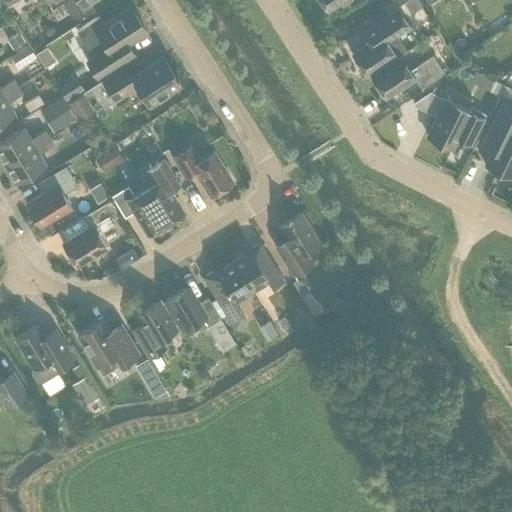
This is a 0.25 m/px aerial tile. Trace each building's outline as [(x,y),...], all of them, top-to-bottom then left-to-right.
[(49,0),(54,7),(62,1),(71,14),(73,15),(74,16),(76,17),(78,17),(80,17),(82,17),(94,9),(90,2),(92,0),(49,0)] [(341,0),(321,0),(327,9),(341,0)] [(93,56),(88,60),(98,77),(135,53),(129,43),(147,30),(130,5),(104,23),(99,15),(76,30),(93,56)] [(369,42),(352,53),(367,75),(406,49),(397,35),(410,26),(398,8),(375,23),(362,32),(369,42)] [(421,88),(445,72),(433,54),(410,69),(401,55),(371,75),(386,97),(415,78),(421,88)] [(176,75),(164,56),(132,77),(125,66),(103,81),(116,100),(137,86),(150,106),(182,85),(178,78),(180,77),(178,73),(176,75)] [(0,96),(17,86),(13,79),(0,86),(0,96)] [(17,86),(0,96),(0,121),(15,113),(8,101),(22,93),(17,86)] [(511,89),(505,86),(500,95),(511,100),(511,99),(511,89)] [(414,103),(413,104),(438,116),(428,135),(452,147),(457,137),(471,144),(486,113),(471,106),(469,110),(446,98),(446,99),(431,92),(414,103)] [(198,93),(188,100),(192,106),(202,100),(198,93)] [(38,95),(24,103),(29,112),(43,104),(38,95)] [(69,103),(80,120),(92,112),(81,95),(69,103)] [(62,96),(45,107),(58,129),(75,118),(66,102),(62,96)] [(500,133),(485,164),(511,176),(511,107),(502,103),(490,128),(500,133)] [(0,156),(4,164),(49,136),(45,130),(31,138),(24,126),(0,141),(0,156)] [(49,136),(4,164),(16,182),(47,164),(40,152),(53,144),(49,136)] [(211,195),(234,181),(215,150),(201,158),(192,144),(173,155),(186,176),(196,170),(211,195)] [(145,187),(167,222),(184,212),(170,189),(180,183),(165,158),(148,168),(156,181),(145,187)] [(46,178),(52,188),(27,203),(41,225),(72,206),(64,193),(78,184),(66,165),(46,178)] [(167,222),(145,187),(134,194),(129,185),(112,195),(126,217),(136,210),(150,233),(167,222)] [(109,215),(117,210),(111,200),(83,216),(90,227),(63,243),(77,265),(108,246),(100,233),(115,224),(109,215)] [(307,250),(322,241),(302,211),(280,225),(293,246),(282,252),(296,274),(315,262),(307,250)] [(251,250),(233,261),(252,291),(268,281),(273,288),(284,281),(260,242),(249,248),(251,250)] [(235,302),(252,291),(233,261),(215,271),(214,270),(204,276),(235,327),(246,321),(235,302)] [(298,280),(293,282),(303,297),(310,293),(304,282),(301,284),(298,280)] [(160,302),(169,317),(173,313),(181,325),(183,329),(197,321),(202,329),(221,317),(208,296),(198,303),(187,286),(165,300),(160,302)] [(169,317),(160,302),(158,299),(136,313),(146,330),(136,336),(148,357),(167,345),(162,338),(176,329),(176,328),(181,325),(173,313),(169,317)] [(104,319),(78,335),(102,375),(120,364),(139,352),(127,334),(124,336),(119,327),(112,331),(104,319)] [(75,360),(74,358),(61,336),(50,342),(40,326),(17,340),(34,369),(32,373),(37,382),(42,383),(59,374),(60,368),(75,360)] [(147,357),(133,365),(142,382),(157,373),(147,357)] [(0,397),(5,405),(26,392),(13,370),(1,378),(0,375),(0,397)] [(99,396),(87,375),(71,384),(84,405),(99,396)]
